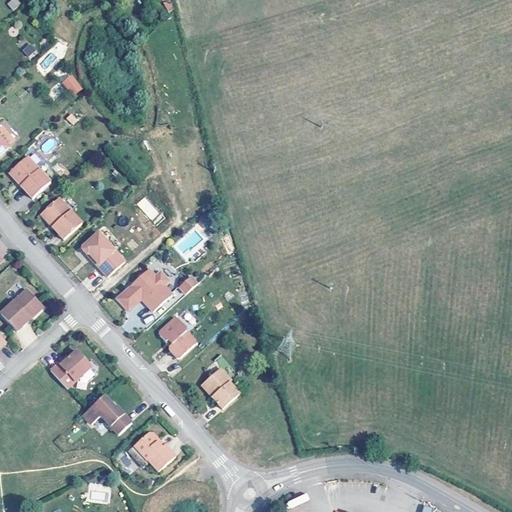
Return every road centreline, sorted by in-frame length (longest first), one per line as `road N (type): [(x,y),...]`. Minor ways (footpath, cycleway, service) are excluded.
road 1 (unclassified): [(84,308),(240,486)]
road 2 (tertiary): [(259,489),(320,467),(368,464),(404,473),(473,511)]
road 3 (residential): [(148,147),(179,217),(84,308)]
road 4 (unclassified): [(0,218),(84,308)]
